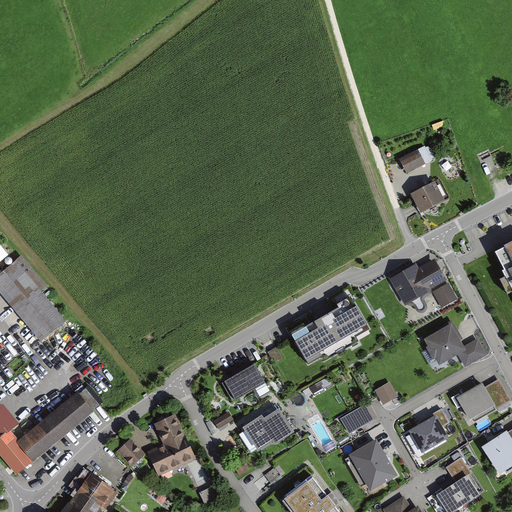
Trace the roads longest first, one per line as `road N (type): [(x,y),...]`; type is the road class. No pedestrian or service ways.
road 1 (unclassified): [(177,378),(352,275),(363,277),(439,236)]
road 2 (track): [(327,0),(412,250)]
road 3 (unclassified): [(30,510),(177,378)]
road 4 (residential): [(439,236),(511,377)]
road 5 (residential): [(177,378),(253,511)]
